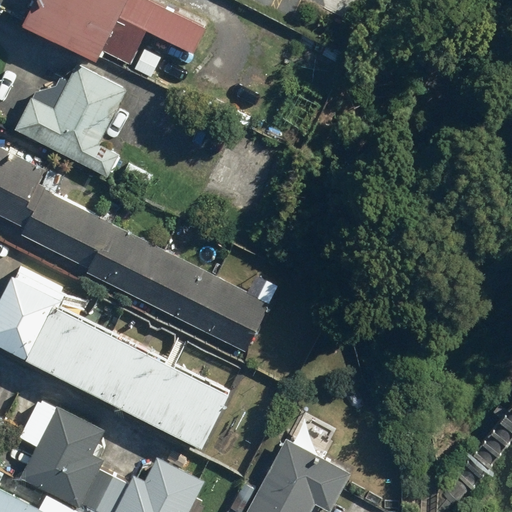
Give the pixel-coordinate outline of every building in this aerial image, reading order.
[(204,20),(161,0),(35,0),(29,14),(103,49),(117,19),(188,53),(204,20)] [(385,0),(239,0),(355,59),(385,0)] [(102,139),(130,84),(81,60),(72,77),(63,73),(59,81),(38,87),(33,95),(29,93),(16,119),(19,121),(16,125),(111,173),(123,150),(102,139)] [(1,140),(0,142),(0,209),(27,222),(22,231),(91,265),(88,270),(248,348),(272,299),(117,223),(118,220),(47,185),(49,181),(43,178),(49,164),(1,140)] [(154,173),(130,161),(122,177),(147,189),(154,173)] [(233,385),(63,300),(69,287),(24,265),(21,271),(14,267),(0,295),(0,337),(205,440),(233,385)] [(98,511),(118,472),(105,465),(110,456),(96,449),(106,428),(42,396),(23,432),(40,440),(24,474),(98,511)] [(0,433),(5,423),(9,416),(0,411),(0,433)] [(353,468),(288,433),(245,511),(311,511),(318,498),(333,506),(353,468)] [(118,472),(98,511),(190,511),(209,476),(159,450),(146,475),(136,470),(132,479),(118,472)] [(0,511),(51,511),(53,510),(0,482),(0,511)]
